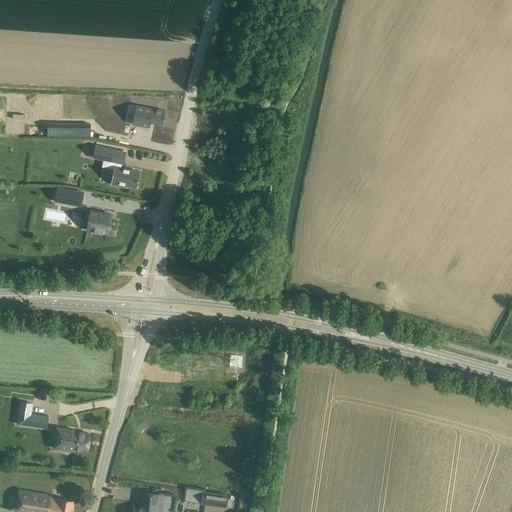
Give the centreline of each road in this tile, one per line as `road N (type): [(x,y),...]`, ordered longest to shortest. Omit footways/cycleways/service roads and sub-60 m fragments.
road 1 (secondary): [(153,312),(260,323),(481,368)]
road 2 (secondary): [(481,368),(291,315),(157,300)]
road 3 (unclassified): [(161,233),(217,0)]
road 4 (secondary): [(133,299),(0,293)]
road 5 (secondary): [(0,304),(131,311)]
